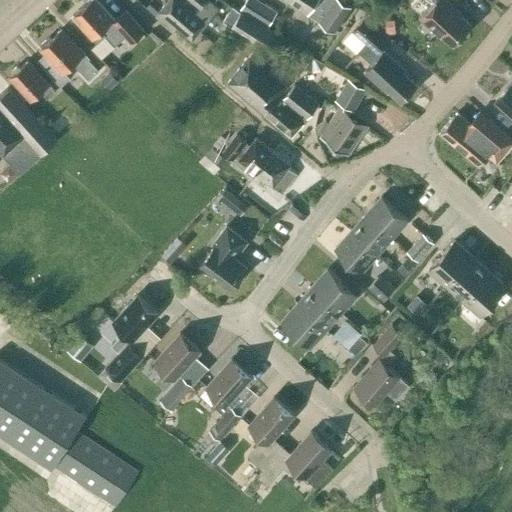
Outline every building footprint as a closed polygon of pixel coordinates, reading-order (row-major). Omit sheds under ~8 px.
[(105,35),(114,45),(125,36),(131,42),(144,30),(126,9),(115,19),(98,0),(88,0),(72,15),(97,42),(105,35)] [(219,6),(211,0),(168,0),(156,15),(172,28),(175,25),(192,39),(219,6)] [(244,0),(239,8),(266,24),(274,11),(257,0),(244,0)] [(342,0),(289,0),(335,31),(352,6),(342,0)] [(453,44),(471,24),(460,14),(461,13),(446,0),(435,0),(421,17),(440,35),(442,34),(453,44)] [(231,27),(273,52),(282,37),(241,11),(231,27)] [(363,17),(351,31),(365,42),(377,53),(381,48),(389,39),(363,17)] [(385,33),(395,32),(394,18),(384,19),(385,33)] [(88,59),(89,57),(79,47),(78,48),(60,29),(51,38),(49,36),(41,44),(42,45),(41,47),(46,53),(38,60),(61,85),(70,77),(65,71),(74,63),(89,79),(98,70),(88,59)] [(377,53),(365,42),(358,50),(372,63),(365,70),(387,91),(389,89),(401,100),(417,84),(404,72),(406,71),(381,48),(377,53)] [(227,82),(265,113),(280,94),(290,83),(253,51),(227,82)] [(313,56),(306,68),(313,72),(321,70),(325,63),(313,56)] [(19,67),(16,66),(12,70),(12,74),(9,76),(31,100),(41,90),(48,97),(56,90),(28,59),(19,67)] [(109,88),(118,80),(109,70),(100,79),(109,88)] [(333,98),(351,110),(364,90),(346,79),(333,98)] [(511,82),(495,101),(511,116),(511,82)] [(283,97),(280,94),(265,113),(291,135),(308,118),(319,103),(294,83),(283,97)] [(0,150),(20,173),(57,139),(9,86),(0,94),(0,150)] [(359,119),(339,106),(329,122),(326,120),(319,130),(323,132),(321,136),(348,154),(368,126),(359,119)] [(470,122),(457,111),(440,131),(456,144),(455,145),(478,165),(479,164),(479,165),(487,155),(495,162),(511,143),(511,138),(480,110),(470,122)] [(69,126),(61,117),(49,128),(57,137),(69,126)] [(235,156),(256,172),(273,150),(256,137),(250,143),(237,133),(223,151),(233,159),(235,156)] [(217,172),(228,159),(213,147),(203,159),(217,172)] [(290,164),(273,150),(256,172),(281,192),(296,173),(288,167),(290,164)] [(500,163),(511,172),(511,156),(508,154),(500,163)] [(0,171),(8,180),(17,172),(8,163),(0,170),(0,171)] [(218,196),(234,209),(242,199),(226,186),(218,196)] [(381,196),(366,213),(392,237),(408,219),(381,196)] [(366,213),(350,230),(377,254),(392,237),(366,213)] [(214,245),(200,265),(202,267),(203,269),(206,272),(209,272),(230,288),(246,267),(234,258),(247,240),(227,225),(213,244),(214,245)] [(377,254),(350,230),(335,248),(361,271),(377,254)] [(406,250),(417,260),(431,244),(420,234),(406,250)] [(428,269),(446,284),(472,255),(454,239),(428,269)] [(446,284),(463,299),(489,270),(472,255),(446,284)] [(404,274),(413,263),(406,257),(396,268),(404,274)] [(328,268),(312,285),(341,311),(357,294),(356,294),(351,289),(328,268)] [(489,270),(463,299),(480,315),(506,286),(489,270)] [(367,286),(382,299),(393,287),(377,274),(367,286)] [(353,280),(347,286),(351,289),(356,294),(362,288),(353,280)] [(312,285),(297,302),(326,328),(341,311),(312,285)] [(113,320),(125,330),(111,345),(120,353),(129,343),(129,344),(158,312),(137,293),(113,320)] [(326,328),(297,302),(281,320),(310,346),(326,328)] [(409,383),(400,375),(388,364),(396,354),(389,348),(403,332),(392,323),(373,344),(383,353),(379,357),(354,385),(375,403),(386,390),(396,398),(409,383)] [(165,369),(155,380),(165,388),(200,350),(179,332),(154,360),(165,369)] [(356,353),(367,341),(357,333),(347,345),(356,353)] [(78,335),(67,348),(80,358),(90,345),(78,335)] [(120,379),(142,355),(129,344),(129,343),(120,353),(107,367),(120,379)] [(0,430),(53,465),(54,464),(116,505),(138,471),(76,431),(86,415),(0,358),(0,430)] [(206,386),(226,404),(251,376),(231,358),(206,386)] [(120,379),(107,367),(105,365),(97,374),(113,389),(122,380),(120,379)] [(179,376),(157,400),(168,410),(190,386),(179,376)] [(247,456),(262,469),(283,446),(274,437),(294,414),(273,396),(248,424),(264,438),(247,456)] [(209,430),(220,439),(242,414),(231,405),(224,414),(209,430)] [(283,446),(262,469),(257,476),(267,485),(283,466),(288,471),(294,465),(316,485),(332,467),(322,458),(331,448),(311,430),(291,452),(283,446)] [(216,463),(230,448),(220,439),(206,454),(216,463)]
